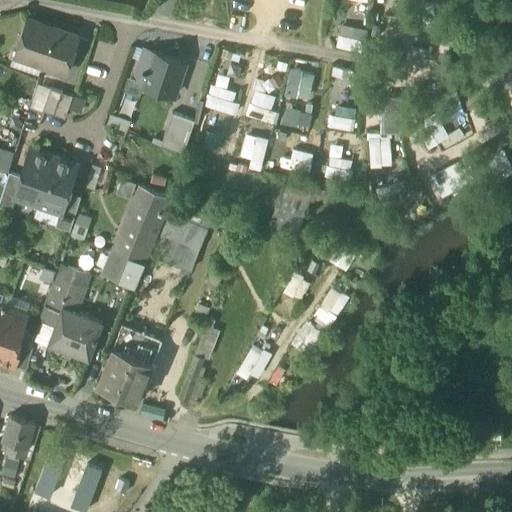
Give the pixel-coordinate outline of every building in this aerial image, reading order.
[(351,0),(351,11),(367,13),(368,0),(351,0)] [(41,64),(66,72),(78,35),(27,18),(16,52),(41,61),(40,63),(41,64)] [(337,44),(366,49),(370,28),(341,22),(337,44)] [(143,84),(173,94),(183,64),(144,51),(135,78),(144,81),(143,84)] [(38,73),(41,64),(40,63),(41,61),(16,52),(12,63),(38,73)] [(311,96),(315,70),(290,66),(286,92),(311,96)] [(31,105),(42,109),(50,86),(39,82),(31,105)] [(212,82),(205,103),(232,112),(239,92),(212,82)] [(45,110),(65,117),(73,94),(50,86),(42,109),(45,110)] [(272,107),(276,94),(255,87),(246,112),(275,122),(279,110),(272,107)] [(380,100),(381,123),(401,122),(401,100),(380,100)] [(355,109),(334,106),(332,124),(353,127),(355,109)] [(286,122),(311,122),(311,108),(286,108),(286,122)] [(160,144),(183,153),(195,119),(172,111),(160,144)] [(240,153),(251,156),(248,166),(261,169),(269,137),(246,131),(240,153)] [(369,133),(371,165),(392,164),(391,132),(369,133)] [(331,142),(325,173),(349,178),(356,147),(331,142)] [(14,150),(4,147),(0,157),(0,167),(7,169),(14,150)] [(15,195),(38,202),(53,155),(30,147),(21,175),(14,195),(15,195)] [(77,163),(53,155),(38,202),(60,210),(61,210),(68,190),(77,163)] [(459,159),(432,172),(441,191),(468,178),(459,159)] [(0,198),(0,205),(11,209),(15,195),(14,195),(21,175),(9,171),(8,174),(0,198)] [(267,225),(293,234),(308,192),(282,183),(267,225)] [(119,251),(145,186),(139,184),(113,249),(119,251)] [(104,273),(134,285),(170,196),(145,186),(119,251),(113,249),(104,273)] [(312,193),(326,198),(328,192),(315,187),(312,193)] [(56,224),(70,229),(81,195),(68,190),(61,210),(60,210),(56,224)] [(60,210),(38,202),(33,217),(56,224),(60,210)] [(173,208),(171,214),(206,228),(209,223),(173,208)] [(85,235),(92,214),(79,209),(71,230),(85,235)] [(242,217),(232,213),(223,235),(234,239),(242,217)] [(171,214),(162,234),(198,249),(207,228),(206,228),(171,214)] [(190,270),(198,249),(162,234),(153,254),(190,270)] [(338,244),(329,259),(347,269),(355,254),(338,244)] [(59,263),(55,275),(85,285),(90,273),(59,263)] [(205,285),(216,289),(224,268),(212,264),(205,285)] [(76,311),(85,285),(55,275),(41,319),(56,322),(62,306),(76,311)] [(333,324),(349,293),(331,284),(315,315),(333,324)] [(8,295),(5,304),(8,305),(7,307),(26,314),(30,302),(8,295)] [(192,316),(204,321),(209,308),(198,303),(192,316)] [(8,305),(5,304),(0,318),(0,359),(14,364),(21,344),(21,343),(17,342),(21,329),(26,314),(7,307),(8,305)] [(48,343),(88,358),(102,321),(76,311),(62,306),(56,322),(48,343)] [(56,322),(41,319),(35,338),(48,343),(56,322)] [(113,346),(152,362),(161,339),(122,323),(113,346)] [(194,354),(202,357),(213,327),(205,324),(194,354)] [(21,344),(28,346),(33,332),(21,329),(17,342),(21,343),(21,344)] [(239,368),(257,378),(272,352),(254,341),(239,368)] [(14,364),(26,368),(32,347),(28,346),(21,344),(14,364)] [(97,384),(136,400),(152,362),(113,346),(97,384)] [(179,395),(187,398),(202,357),(194,354),(179,395)] [(11,441),(28,446),(35,422),(8,414),(1,438),(11,441)] [(11,441),(7,452),(24,457),(28,446),(11,441)] [(50,448),(35,489),(49,495),(65,454),(50,448)] [(3,473),(17,474),(19,456),(5,455),(3,473)] [(102,468),(86,462),(71,503),(86,509),(102,468)] [(129,481),(120,477),(115,488),(125,492),(129,481)]
